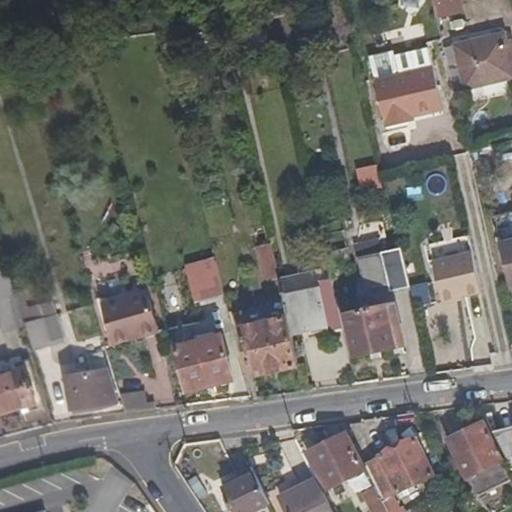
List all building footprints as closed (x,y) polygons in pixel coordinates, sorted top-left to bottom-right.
[(432,0),(435,20),(462,17),(460,0),(432,0)] [(232,20),(220,22),(223,34),(235,32),(232,20)] [(505,28),(457,40),(467,83),(511,72),(511,34),(507,36),(505,28)] [(371,59),(376,83),(388,130),(407,125),(406,122),(445,113),(430,45),(371,59)] [(511,207),(493,211),(510,282),(511,281),(511,207)] [(354,247),(357,259),(402,250),(395,221),(375,225),(378,241),(354,247)] [(339,233),(327,235),(325,228),(320,229),(328,266),(345,263),(339,233)] [(272,243),(258,246),(265,279),(279,275),(272,243)] [(402,250),(357,259),(364,290),(388,285),(390,293),(411,289),(402,250)] [(480,294),(472,254),(432,262),(440,302),(480,294)] [(214,261),(185,268),(194,302),(223,295),(214,261)] [(333,287),(321,291),(319,287),(284,296),(289,318),(294,342),(331,334),(333,341),(344,338),(333,287)] [(22,310),(16,291),(0,295),(0,320),(2,327),(25,321),(24,317),(22,310)] [(145,291),(103,305),(114,343),(157,330),(145,291)] [(406,348),(396,304),(348,315),(357,357),(406,348)] [(49,338),(41,312),(24,317),(25,321),(32,344),(49,338)] [(294,342),(289,318),(241,328),(253,379),(300,367),(296,349),(294,342)] [(234,380),(222,334),(177,347),(190,392),(234,380)] [(294,342),(296,349),(333,341),(331,334),(294,342)] [(72,346),(53,347),(54,368),(52,369),(53,377),(73,377),(72,346)] [(104,409),(120,403),(103,351),(83,357),(89,374),(64,381),(74,413),(102,404),(104,409)] [(31,363),(0,372),(0,413),(43,399),(31,363)] [(125,412),(150,407),(146,390),(122,396),(125,412)] [(450,439),(468,477),(482,470),(491,488),(511,478),(485,422),(450,439)] [(511,429),(497,434),(511,464),(511,429)] [(365,466),(348,432),(309,451),(327,489),(367,469),(365,466)] [(408,511),(407,510),(404,511),(396,496),(436,474),(417,439),(365,466),(367,469),(376,487),(382,498),(388,511),(408,511)] [(477,495),(491,488),(482,470),(468,477),(477,495)] [(255,474),(224,489),(235,511),(252,511),(270,504),(255,474)] [(333,511),(321,487),(300,497),(297,490),(280,499),(287,511),(333,511)] [(365,493),(371,504),(382,498),(376,487),(365,493)] [(388,511),(382,498),(371,504),(375,511),(388,511)]
